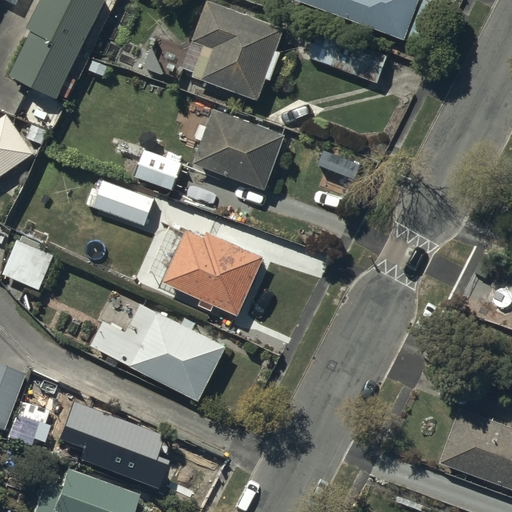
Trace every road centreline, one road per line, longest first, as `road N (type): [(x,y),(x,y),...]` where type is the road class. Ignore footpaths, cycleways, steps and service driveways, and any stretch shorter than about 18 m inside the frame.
road 1 (residential): [(294,470),(511,47)]
road 2 (residential): [(0,308),(81,371),(294,470)]
